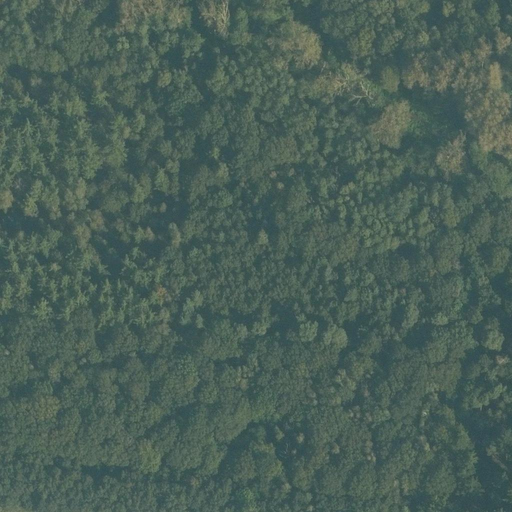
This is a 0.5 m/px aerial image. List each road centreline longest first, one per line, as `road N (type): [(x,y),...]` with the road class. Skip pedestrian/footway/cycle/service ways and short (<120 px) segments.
road 1 (track): [(0,337),(427,370)]
road 2 (tertiary): [(450,511),(464,379),(511,307)]
road 3 (track): [(427,370),(419,511)]
